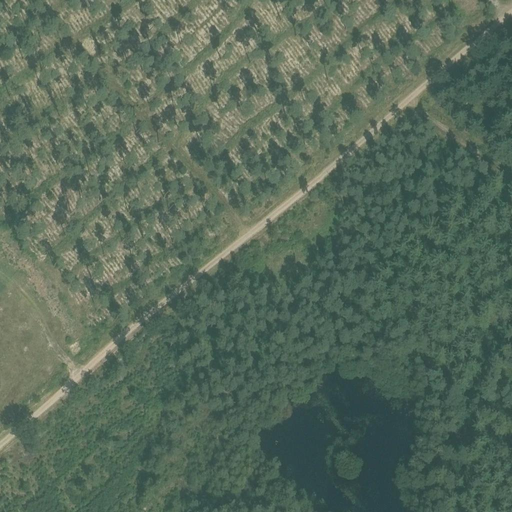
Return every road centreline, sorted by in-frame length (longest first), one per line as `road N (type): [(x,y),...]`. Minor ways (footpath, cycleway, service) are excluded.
road 1 (track): [(511,13),(0,445)]
road 2 (track): [(409,101),(511,181)]
